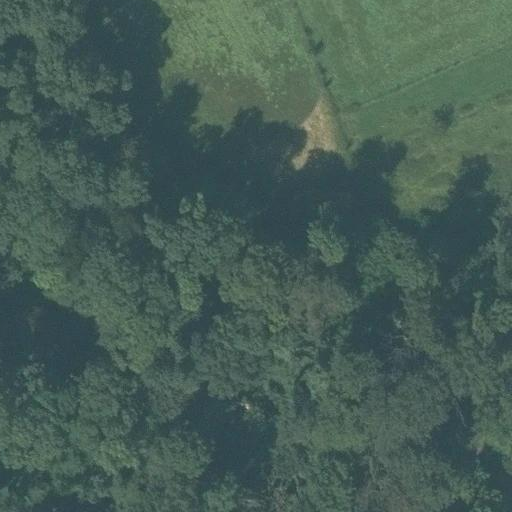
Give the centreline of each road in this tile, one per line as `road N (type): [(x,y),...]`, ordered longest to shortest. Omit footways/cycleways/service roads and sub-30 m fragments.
road 1 (track): [(186,153),(147,249),(32,411),(40,460),(72,495)]
road 2 (track): [(431,483),(391,468),(322,462),(72,495)]
